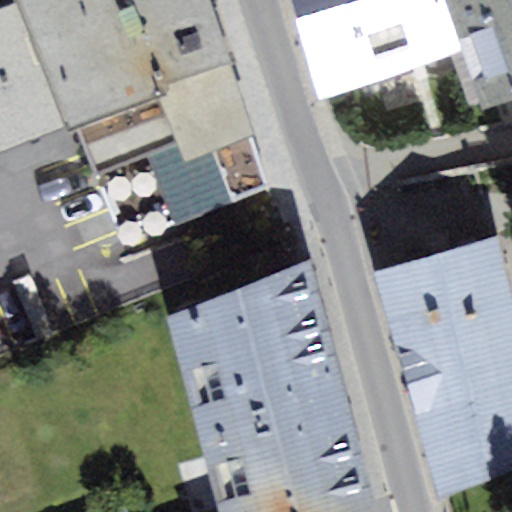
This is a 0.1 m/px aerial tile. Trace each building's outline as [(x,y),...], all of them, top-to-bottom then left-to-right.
[(0,152),(71,123),(122,249),(275,187),(233,62),(212,0),(17,0),(18,0),(0,7),(0,152)] [(511,0),(294,0),(325,98),(464,47),(484,108),(511,99),(511,0)] [(511,291),(499,236),(378,272),(443,499),(511,469),(511,291)] [(333,347),(308,267),(163,312),(188,392),(333,347)] [(358,427),(333,347),(188,392),(213,472),(358,427)] [(367,511),(383,507),(358,427),(213,472),(225,511),(367,511)]
